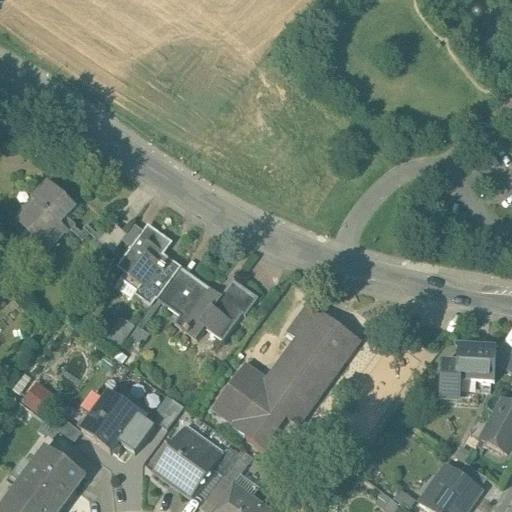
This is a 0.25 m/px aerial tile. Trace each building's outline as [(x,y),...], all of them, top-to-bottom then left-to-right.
[(76,211),(48,184),(32,201),(37,205),(18,225),(48,254),(67,234),(60,228),(76,211)] [(126,238),(114,227),(102,241),(99,238),(91,247),(105,259),(110,254),(113,257),(126,238)] [(148,229),(117,271),(142,289),(134,298),(151,310),(157,303),(174,278),(180,270),(163,258),(172,246),(148,229)] [(174,278),(157,303),(168,311),(186,286),(174,278)] [(219,303),(197,288),(194,292),(186,286),(168,311),(180,320),(174,328),(197,344),(206,332),(223,345),(243,318),(245,320),(258,302),(233,284),(219,303)] [(360,343),(309,306),(288,336),(297,342),(266,384),(244,368),(212,412),(235,428),(232,432),(274,462),(283,449),(271,439),(285,420),(297,429),(360,343)] [(496,353),(459,351),(458,367),(443,366),(441,398),(460,399),(461,383),(494,385),(496,353)] [(511,354),(503,371),(511,376),(511,354)] [(36,414),(51,396),(36,384),(21,402),(36,414)] [(139,418),(110,397),(82,435),(111,456),(118,446),(135,458),(154,431),(138,419),(139,418)] [(173,403),(156,426),(167,434),(184,411),(173,403)] [(511,448),(511,407),(503,403),(481,443),(507,458),(511,448)] [(183,433),(153,473),(192,501),(213,473),(222,461),(221,460),(183,433)] [(47,451),(1,511),(61,511),(85,479),(47,451)] [(227,452),(221,460),(222,461),(213,473),(223,480),(237,460),(227,452)] [(237,460),(223,480),(234,487),(248,468),(237,460)] [(487,481),(466,466),(459,476),(480,491),(487,481)] [(452,472),(424,511),(426,511),(465,511),(480,491),(459,476),(452,472)] [(268,511),(234,487),(215,511),(268,511)] [(322,511),(329,503),(317,494),(310,503),(322,511)]
